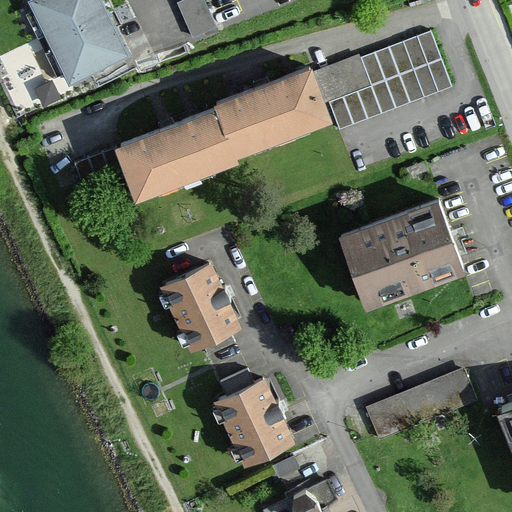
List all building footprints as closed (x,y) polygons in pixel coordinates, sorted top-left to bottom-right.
[(111,0),(24,0),(70,89),(139,54),(111,0)] [(208,0),(182,0),(190,29),(215,22),(208,0)] [(429,31),(321,71),(341,125),(449,85),(429,31)] [(216,99),(113,137),(134,192),(241,152),(239,145),(331,111),(311,57),(214,93),(216,99)] [(436,190),(337,227),(364,299),(463,262),(436,190)] [(214,260),(163,285),(195,350),(246,324),(214,260)] [(457,367),(366,408),(379,437),(470,396),(457,367)] [(269,376),(217,399),(247,464),(299,441),(269,376)] [(298,511),(329,511),(318,486),(292,498),(298,511)]
